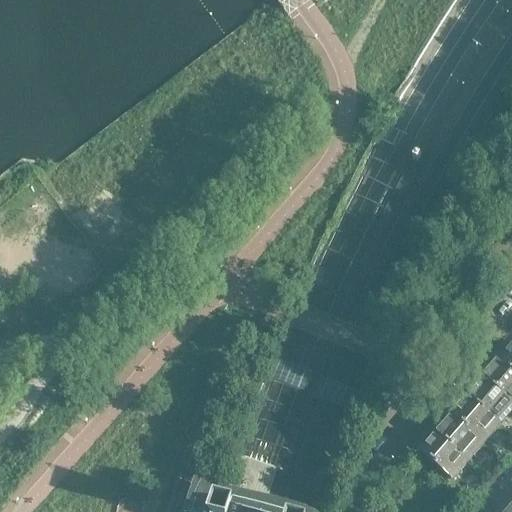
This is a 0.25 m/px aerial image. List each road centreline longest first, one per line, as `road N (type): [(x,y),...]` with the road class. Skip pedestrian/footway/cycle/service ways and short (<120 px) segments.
road 1 (trunk): [(483,0),(424,94),(345,251),(246,511)]
road 2 (trunk): [(296,511),(406,236),(511,55)]
road 3 (residential): [(372,469),(511,314)]
